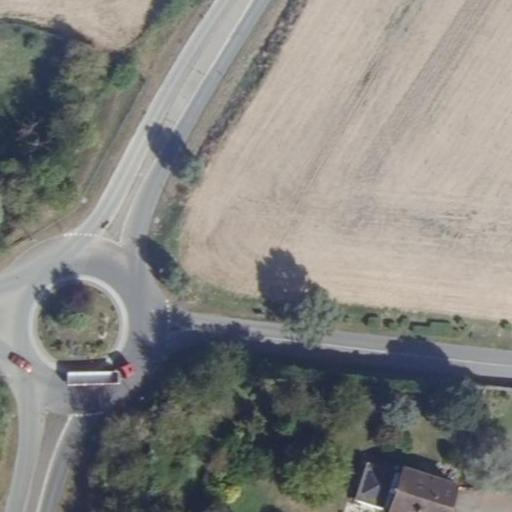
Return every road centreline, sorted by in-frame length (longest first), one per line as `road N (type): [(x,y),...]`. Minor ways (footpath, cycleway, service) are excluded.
road 1 (secondary): [(133,279),(142,207),(264,0)]
road 2 (secondary): [(228,0),(189,53),(106,209),(63,255)]
road 3 (unclassified): [(224,333),(511,369)]
road 4 (secondary): [(29,378),(32,442),(15,511)]
road 5 (secondary): [(47,511),(98,394)]
